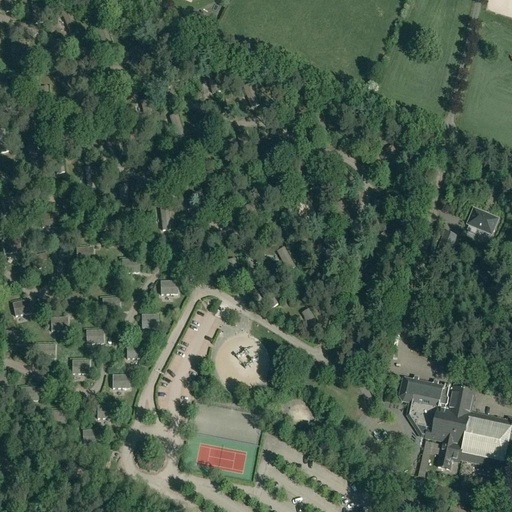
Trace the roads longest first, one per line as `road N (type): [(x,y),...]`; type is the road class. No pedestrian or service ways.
road 1 (unclassified): [(511,159),(128,0)]
road 2 (track): [(138,511),(0,426)]
